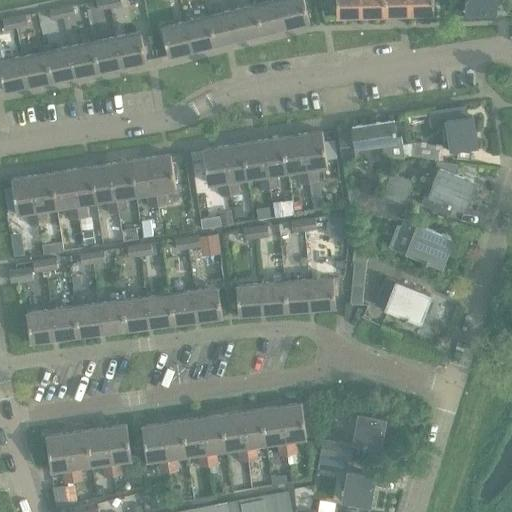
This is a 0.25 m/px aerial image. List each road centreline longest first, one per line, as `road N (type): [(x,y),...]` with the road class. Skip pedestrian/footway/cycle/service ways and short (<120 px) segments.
road 1 (residential): [(1,146),(181,116),(238,87),(480,50),(511,54)]
road 2 (residential): [(345,356),(328,337),(270,328),(0,366)]
road 3 (residential): [(7,416),(306,374),(345,356)]
road 4 (residential): [(448,388),(511,193)]
road 5 (residential): [(411,511),(448,388)]
